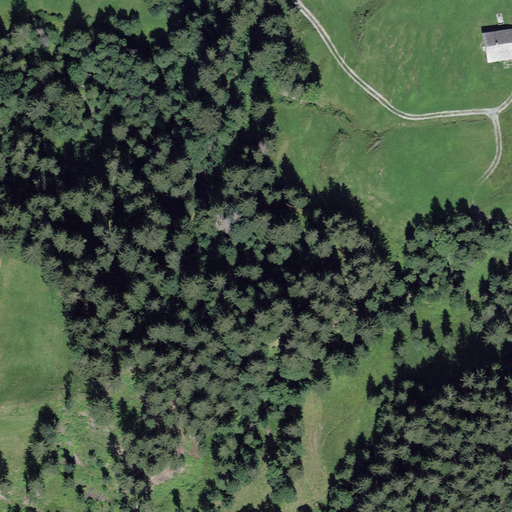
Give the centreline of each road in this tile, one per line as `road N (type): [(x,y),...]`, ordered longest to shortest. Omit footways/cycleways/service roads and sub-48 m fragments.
road 1 (track): [(297,0),(345,66),(396,111),(494,111),(511,97)]
road 2 (track): [(494,111),(500,153),(475,201),(486,218),(511,224)]
